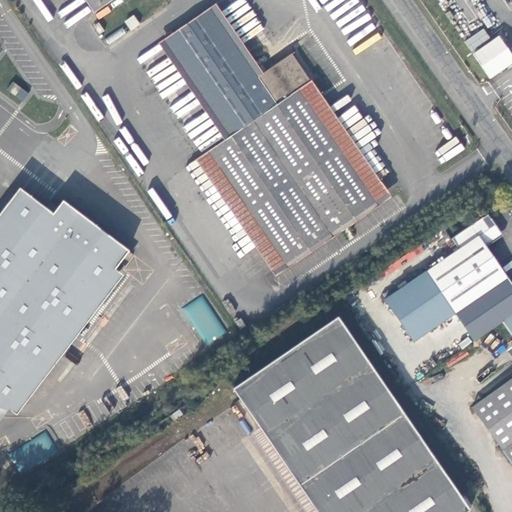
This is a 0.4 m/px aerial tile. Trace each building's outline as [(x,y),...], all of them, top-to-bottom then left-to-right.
[(84,0),(94,14),(113,0),(84,0)] [(214,4),(209,8),(258,77),(263,74),(258,67),(214,4)] [(231,136),(225,140),(208,152),(284,265),(377,202),(310,103),(321,95),(292,54),(263,74),(258,77),(209,8),(164,40),(231,136)] [(125,22),(131,30),(139,24),(133,16),(125,22)] [(474,54),(490,79),(511,63),(511,55),(499,36),(474,54)] [(164,40),(158,44),(225,140),(231,136),(164,40)] [(13,82),(7,90),(22,101),(28,93),(13,82)] [(388,194),(321,95),(310,103),(377,202),(388,194)] [(284,265),(208,152),(196,160),(273,272),(284,265)] [(0,408),(9,411),(11,409),(18,414),(124,275),(116,269),(130,252),(64,202),(54,215),(21,190),(0,216),(0,408)] [(423,272),(451,313),(504,275),(483,245),(496,236),(497,230),(486,214),(449,239),(455,248),(423,272)] [(206,346),(226,332),(201,295),(181,309),(206,346)] [(511,314),(503,321),(511,333),(511,442),(503,449),(511,462),(511,314)] [(234,388),(260,428),(303,489),(317,509),(318,511),(466,511),(470,510),(338,317),(234,388)] [(511,378),(473,407),(503,449),(511,442),(511,378)] [(0,422),(9,411),(0,408),(0,422)] [(303,489),(260,428),(252,434),(292,495),(303,489)] [(47,432),(8,452),(19,474),(58,454),(47,432)] [(303,489),(292,495),(291,496),(301,511),(312,511),(317,509),(303,489)]
